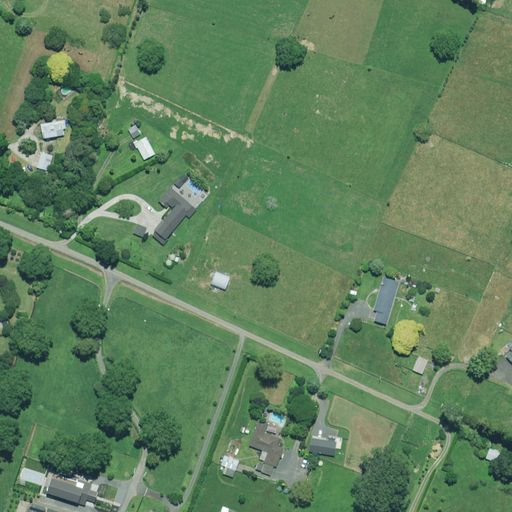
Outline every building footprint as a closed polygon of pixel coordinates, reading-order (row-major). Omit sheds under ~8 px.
[(67,130),(65,121),(41,125),(43,134),(45,134),(46,139),(65,136),(64,130),(67,130)] [(142,135),(137,126),(129,130),(134,139),(142,135)] [(156,154),(146,137),(136,144),(145,160),(156,154)] [(54,156),(42,153),(38,168),(50,171),(54,156)] [(185,174),(180,181),(186,184),(190,177),(185,174)] [(193,181),(189,187),(198,194),(202,188),(193,181)] [(188,214),(176,205),(156,232),(167,241),(188,214)] [(150,223),(144,220),(142,226),(138,224),(134,234),(144,238),(150,223)] [(172,237),(168,242),(173,246),(177,241),(172,237)] [(169,259),(175,263),(179,257),(173,253),(169,259)] [(175,263),(169,259),(166,263),(172,267),(175,263)] [(231,278),(217,273),(212,286),(226,291),(231,278)] [(400,283),(385,278),(375,311),(378,312),(375,322),(388,325),(400,283)] [(429,361),(420,357),(414,371),(423,375),(429,361)] [(278,424),(261,418),(251,447),(264,451),(260,460),(266,462),(262,473),(272,476),(275,467),(278,467),(284,449),(278,447),(281,439),(274,437),(278,424)] [(500,454),(490,450),(486,459),(497,463),(500,454)] [(240,462),(226,456),(222,466),(237,471),(240,462)] [(75,511),(78,504),(86,507),(92,488),(96,489),(101,474),(58,459),(47,493),(44,502),(35,499),(31,511),(75,511)]
